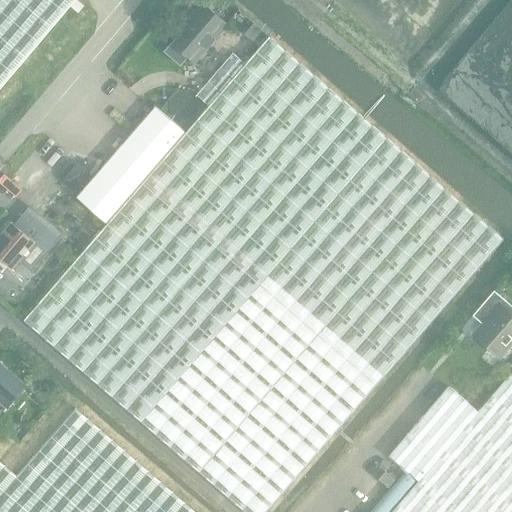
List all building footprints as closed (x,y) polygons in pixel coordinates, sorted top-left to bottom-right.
[(0,0),(0,86),(73,0),(0,0)] [(170,44),(163,52),(180,66),(187,58),(194,65),(227,28),(200,4),(187,19),(190,23),(170,44)] [(231,54),(196,96),(208,106),(244,64),(231,54)] [(11,224),(0,236),(0,262),(9,271),(18,261),(31,272),(63,234),(30,206),(13,226),(11,224)] [(0,403),(6,408),(24,387),(0,366),(0,403)] [(392,481),(382,473),(375,481),(385,489),(392,481)]
